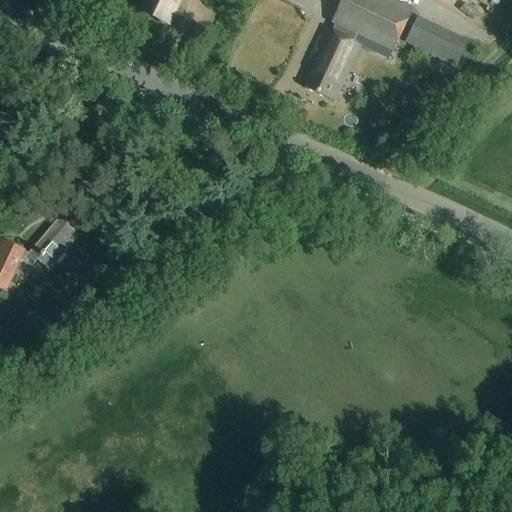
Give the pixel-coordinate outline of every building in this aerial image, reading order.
[(142,0),(137,11),(169,27),(181,0),(142,0)] [(387,63),(411,13),(383,0),(345,0),(332,28),(339,31),(335,39),(324,33),(309,65),(316,68),(304,94),(334,109),(360,55),(364,57),(366,53),(387,63)] [(415,16),(402,43),(453,68),(466,41),(415,16)] [(440,76),(431,84),(438,91),(447,83),(440,76)] [(63,165),(41,173),(46,188),(68,180),(63,165)] [(31,254),(10,242),(0,238),(0,289),(6,292),(19,261),(34,269),(39,264),(51,271),(81,237),(60,222),(31,254)]
